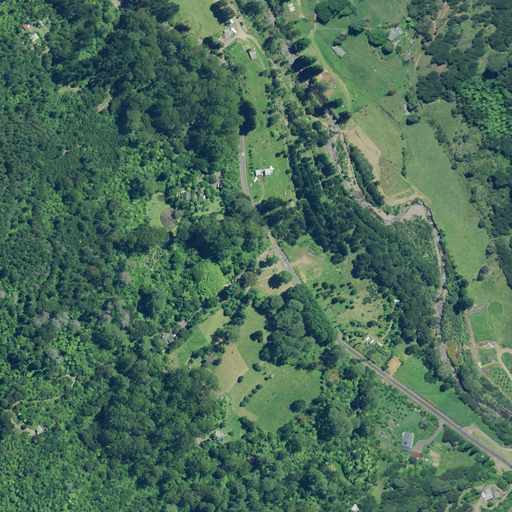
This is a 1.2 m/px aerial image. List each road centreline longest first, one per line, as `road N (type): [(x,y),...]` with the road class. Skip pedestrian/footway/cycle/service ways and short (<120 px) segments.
road 1 (tertiary): [(115,0),(185,37),(229,73),(248,198),(326,330),(511,467)]
road 2 (track): [(240,31),(315,128),(333,132),(379,113),(403,85),(442,74),(456,42),(511,6)]
